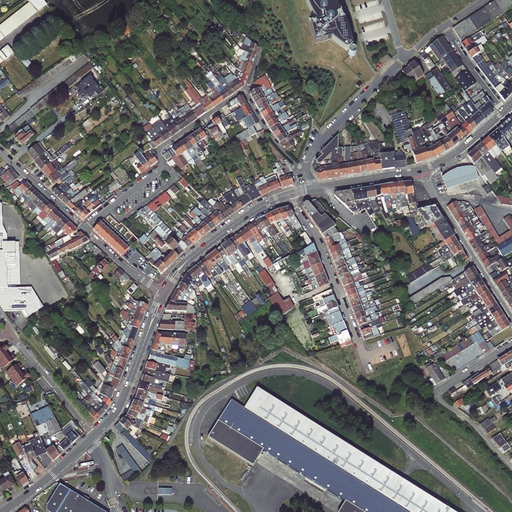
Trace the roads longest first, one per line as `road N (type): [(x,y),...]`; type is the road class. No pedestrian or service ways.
road 1 (residential): [(511,340),(433,393),(511,464)]
road 2 (residential): [(288,194),(317,238),(370,371)]
road 3 (primary): [(163,292),(121,403),(93,436)]
road 4 (primary): [(288,194),(194,254),(163,292)]
road 5 (residential): [(404,59),(314,148),(306,171)]
road 6 (residential): [(511,317),(438,200)]
road 7 (residential): [(93,436),(10,331)]
road 8 (residential): [(165,166),(159,148),(243,90)]
